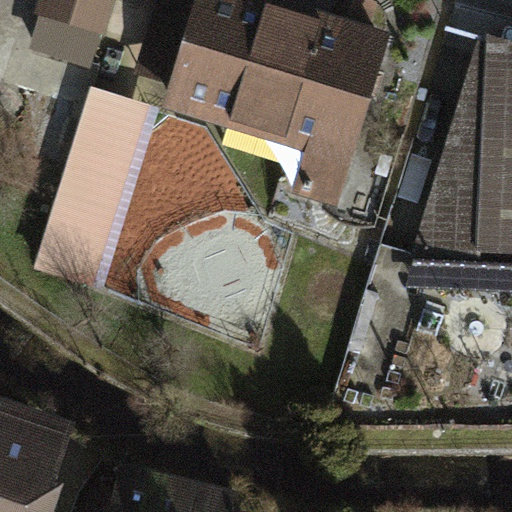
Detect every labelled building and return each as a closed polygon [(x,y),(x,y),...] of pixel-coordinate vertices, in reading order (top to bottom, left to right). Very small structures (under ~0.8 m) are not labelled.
[(381,39),(251,0),(162,0),(148,48),(187,60),(174,102),(345,154),(381,39)] [(511,50),(492,45),(479,50),(415,241),(511,246),(511,50)] [(74,275),(127,102),(92,91),(38,264),(74,275)] [(0,511),(27,511),(50,447),(0,429),(0,511)] [(124,470),(112,511),(228,511),(232,498),(124,470)]
